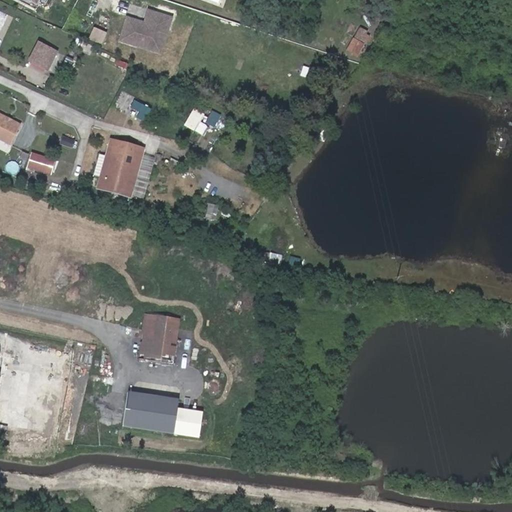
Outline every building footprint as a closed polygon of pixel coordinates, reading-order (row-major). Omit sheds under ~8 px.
[(135,24),(125,21),(118,40),(136,46),(137,42),(156,48),(160,37),(164,38),(170,18),(147,10),(141,31),(134,29),(135,24)] [(103,44),(109,32),(95,27),(90,38),(103,44)] [(362,31),(350,52),(359,57),(371,36),(362,31)] [(159,53),(164,38),(160,37),(156,48),(137,42),(136,46),(159,53)] [(41,45),(32,66),(49,74),(59,53),(41,45)] [(148,121),(154,106),(136,99),(133,107),(141,110),(139,118),(148,121)] [(204,114),(194,109),(184,125),(194,130),(204,114)] [(4,117),(0,114),(0,138),(10,143),(20,125),(11,120),(8,121),(5,119),(4,117)] [(221,132),(228,119),(219,114),(212,127),(221,132)] [(77,149),(80,142),(68,138),(65,145),(77,149)] [(145,148),(110,139),(106,156),(99,154),(94,175),(100,176),(98,186),(132,195),(140,165),(145,148)] [(52,175),(55,164),(56,161),(26,154),(23,167),(52,175)] [(150,167),(140,165),(132,195),(142,198),(150,167)] [(132,195),(98,186),(97,188),(132,197),(132,195)] [(217,206),(211,204),(209,211),(215,212),(217,206)] [(281,266),(282,254),(263,251),(261,263),(281,266)] [(180,319),(145,314),(139,359),(173,364),(180,319)] [(178,399),(128,392),(123,427),(174,434),(178,399)]
